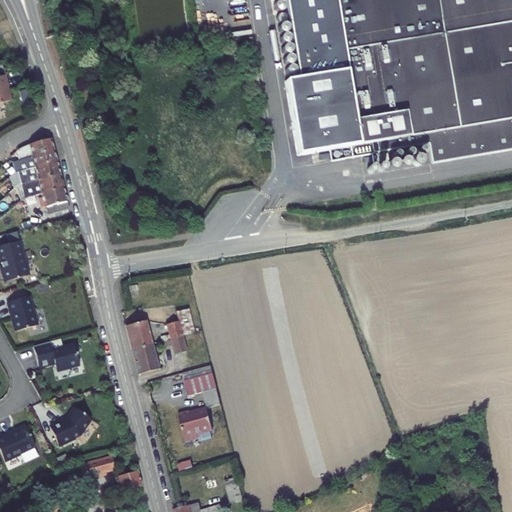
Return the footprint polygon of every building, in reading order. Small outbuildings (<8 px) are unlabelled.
[(364,141),(340,0),(289,0),(302,75),(290,77),(302,150),(334,145),(355,142),(364,141)] [(511,0),(340,0),(364,141),(511,116),(511,0)] [(6,74),(0,75),(0,103),(12,100),(8,87),(10,86),(6,74)] [(17,150),(20,160),(20,159),(54,149),(51,138),(45,140),(29,144),(23,146),(17,150)] [(22,166),(23,165),(24,169),(57,160),(54,149),(20,159),(22,166)] [(20,171),(18,171),(22,184),(60,174),(57,160),(24,169),(20,171)] [(22,184),(25,198),(42,194),(64,187),(60,174),(22,184)] [(64,187),(42,194),(48,215),(69,209),(64,187)] [(369,201),(371,211),(377,210),(376,200),(369,201)] [(8,241),(20,238),(18,231),(6,233),(8,241)] [(25,240),(0,248),(0,266),(5,285),(30,278),(25,240)] [(31,298),(7,303),(14,332),(38,327),(31,298)] [(179,322),(166,326),(170,341),(190,335),(196,333),(189,310),(176,312),(179,322)] [(131,352),(154,345),(147,321),(124,327),(131,352)] [(188,357),(183,337),(170,341),(164,342),(165,348),(171,346),(175,361),(188,357)] [(77,345),(35,349),(38,369),(53,365),(56,371),(81,368),(82,361),(77,345)] [(143,374),(160,369),(154,345),(131,352),(137,376),(143,374)] [(209,368),(180,376),(182,383),(211,375),(209,368)] [(182,383),(186,398),(201,393),(215,389),(211,375),(182,383)] [(151,388),(165,384),(163,378),(149,382),(151,388)] [(215,389),(201,393),(206,409),(206,410),(220,406),(215,389)] [(49,427),(58,447),(75,439),(74,437),(79,435),(90,419),(74,408),(66,420),(49,427)] [(189,412),(177,415),(185,444),(198,440),(196,435),(209,432),(212,431),(206,410),(206,409),(189,414),(189,412)] [(24,429),(0,437),(0,454),(3,462),(32,449),(24,429)] [(209,432),(196,435),(198,440),(199,443),(212,439),(209,432)] [(106,472),(115,469),(111,457),(81,465),(82,472),(88,471),(90,476),(91,479),(106,474),(106,472)] [(103,491),(104,496),(141,486),(137,471),(116,477),(118,486),(103,491)] [(478,475),(483,490),(488,488),(484,472),(478,475)] [(229,500),(241,499),(238,478),(226,479),(229,500)]
